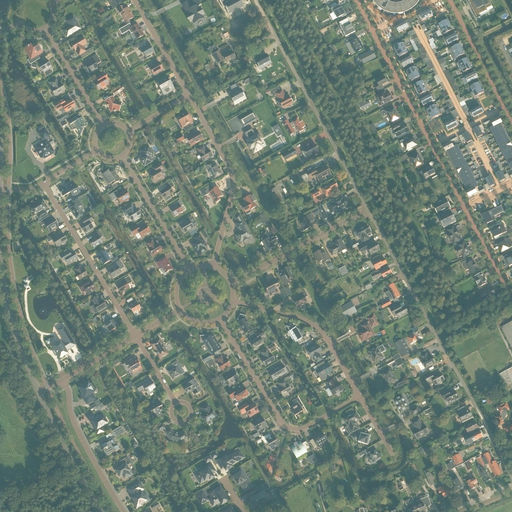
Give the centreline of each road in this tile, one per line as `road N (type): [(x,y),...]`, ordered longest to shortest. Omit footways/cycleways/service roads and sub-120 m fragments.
road 1 (unclassified): [(511,478),(367,211)]
road 2 (unclassified): [(367,211),(255,0)]
road 3 (residential): [(219,319),(285,426),(305,427),(359,395)]
road 4 (residential): [(212,267),(231,173),(189,95)]
road 5 (residential): [(135,336),(42,182)]
road 6 (residential): [(359,395),(310,323),(232,301)]
road 7 (residential): [(230,283),(367,211)]
road 8 (residential): [(122,511),(74,425),(62,379)]
road 9 (unclassified): [(0,256),(11,320),(38,391)]
road 10 (unclassified): [(38,391),(101,511)]
road 11 (residential): [(190,269),(122,155)]
road 12 (residential): [(372,32),(431,144)]
road 13 (residential): [(504,107),(449,0)]
